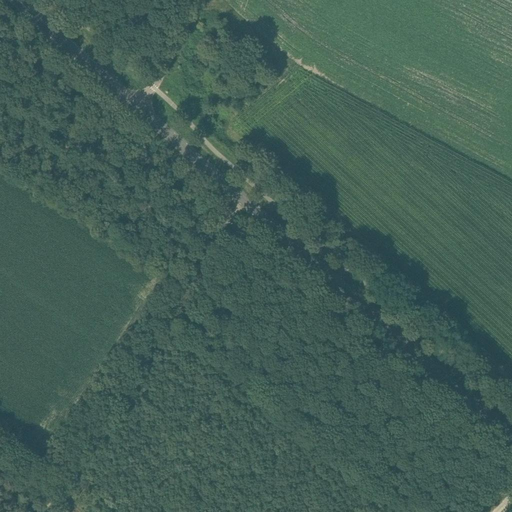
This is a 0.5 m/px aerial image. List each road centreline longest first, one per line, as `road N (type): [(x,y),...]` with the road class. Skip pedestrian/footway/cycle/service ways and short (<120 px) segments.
road 1 (tertiary): [(511,439),(142,110)]
road 2 (tertiary): [(142,110),(18,0)]
road 3 (unclassified): [(142,110),(192,0)]
